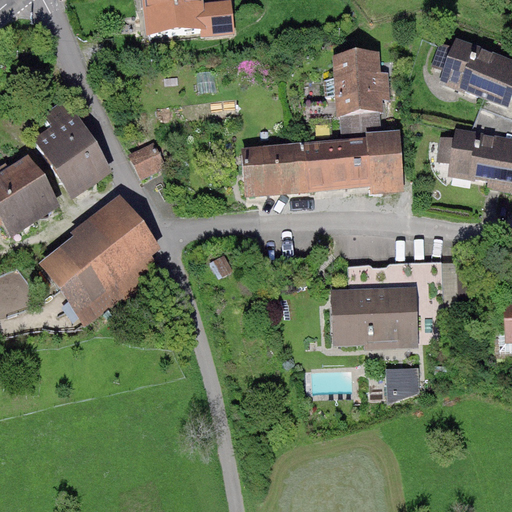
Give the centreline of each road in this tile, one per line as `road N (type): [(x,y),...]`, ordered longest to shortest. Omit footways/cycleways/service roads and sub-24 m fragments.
road 1 (residential): [(511,244),(396,222),(210,225),(164,237)]
road 2 (residential): [(229,511),(164,237)]
road 3 (residential): [(164,237),(46,0)]
